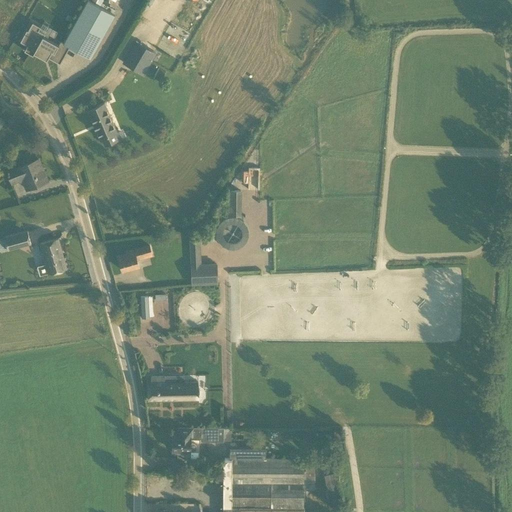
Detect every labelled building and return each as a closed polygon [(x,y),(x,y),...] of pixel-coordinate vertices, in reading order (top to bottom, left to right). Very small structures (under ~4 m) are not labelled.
[(24,51),(33,56),(34,53),(46,60),(48,58),(60,64),(70,46),(90,58),(115,15),(113,14),(115,10),(101,3),(102,0),(91,0),(90,1),(88,0),(86,0),(63,42),(60,41),(58,45),(43,37),(45,34),(38,30),(40,27),(32,22),(20,42),(27,45),(24,51)] [(147,0),(139,16),(150,22),(162,0),(147,0)] [(155,45),(164,38),(156,28),(147,36),(155,45)] [(135,41),(122,63),(144,75),(157,54),(135,41)] [(105,102),(86,109),(99,139),(101,138),(104,146),(118,140),(115,132),(117,131),(105,102)] [(38,158),(6,172),(11,184),(21,180),(25,190),(45,181),(40,169),(42,168),(38,158)] [(249,166),(249,189),(260,189),(260,166),(249,166)] [(28,230),(0,237),(0,251),(31,243),(28,230)] [(40,242),(47,273),(66,268),(58,237),(40,242)] [(201,240),(189,241),(190,286),(219,285),(218,264),(202,265),(201,240)] [(159,242),(125,252),(126,254),(118,256),(122,270),(139,266),(137,260),(162,253),(159,242)] [(197,399),(197,382),(164,382),(164,376),(150,376),(150,383),(148,383),(148,399),(197,399)] [(177,450),(177,458),(198,459),(199,441),(230,442),(230,428),(176,427),(176,434),(172,434),(172,450),(177,450)] [(304,511),(305,489),(313,490),(314,461),(266,460),(266,450),(231,449),(230,458),(223,458),(222,511),(304,511)] [(328,507),(341,504),(334,473),(321,476),(328,507)]
